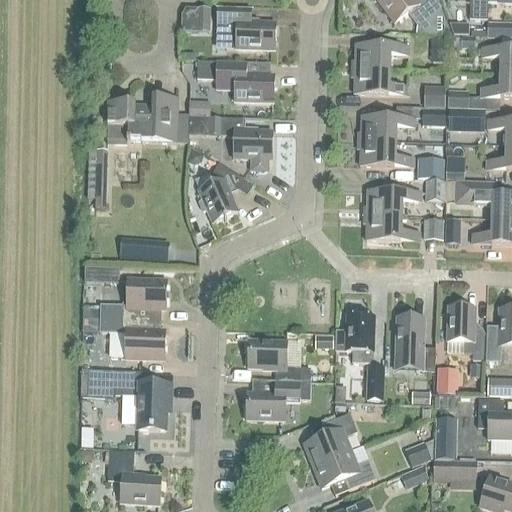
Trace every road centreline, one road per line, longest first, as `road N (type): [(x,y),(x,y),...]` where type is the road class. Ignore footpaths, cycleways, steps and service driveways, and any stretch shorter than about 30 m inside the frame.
road 1 (residential): [(204,511),(210,285),(221,263),(306,222)]
road 2 (residential): [(511,282),(352,281),(318,253),(306,222)]
road 3 (residential): [(306,222),(314,0)]
